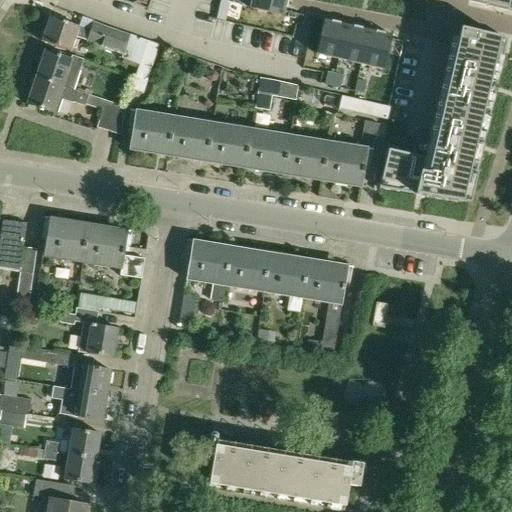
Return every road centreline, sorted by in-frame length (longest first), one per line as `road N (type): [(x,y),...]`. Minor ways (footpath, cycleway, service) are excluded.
road 1 (residential): [(511,255),(177,201)]
road 2 (residential): [(124,511),(177,201)]
road 3 (unclassified): [(441,511),(511,255)]
road 4 (residential): [(177,201),(0,172)]
road 5 (residential): [(444,10),(438,35),(298,0)]
